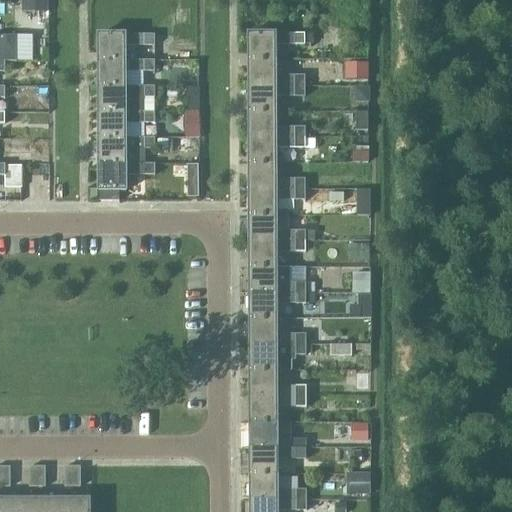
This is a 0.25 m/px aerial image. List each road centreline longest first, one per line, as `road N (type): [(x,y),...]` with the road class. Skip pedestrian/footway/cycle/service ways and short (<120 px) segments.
road 1 (residential): [(0,222),(216,222),(218,447)]
road 2 (residential): [(218,447),(0,448)]
